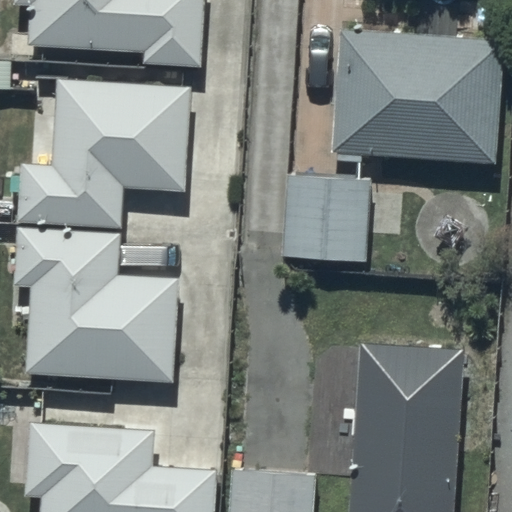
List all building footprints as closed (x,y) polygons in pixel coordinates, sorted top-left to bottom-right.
[(15,0),(15,5),(33,6),(30,46),(145,53),(145,65),(201,69),(205,0),(15,0)] [(364,163),(364,154),(498,164),(507,41),(457,37),(459,3),(420,0),(415,0),(414,33),(343,27),(334,153),(340,153),(339,162),(364,163)] [(193,85),(59,79),(55,165),(22,163),(19,222),(125,227),(127,188),(188,191),(193,85)] [(373,180),(288,175),(283,260),(368,264),(373,180)] [(30,287),(26,372),(173,381),(179,281),(120,278),(123,233),(18,227),(15,287),(30,287)] [(456,511),(466,348),(360,342),(350,511),(456,511)] [(216,511),(218,470),(154,467),(155,430),(29,424),(26,498),(41,499),(40,511),(216,511)] [(315,511),(316,472),(229,470),(227,511),(315,511)]
